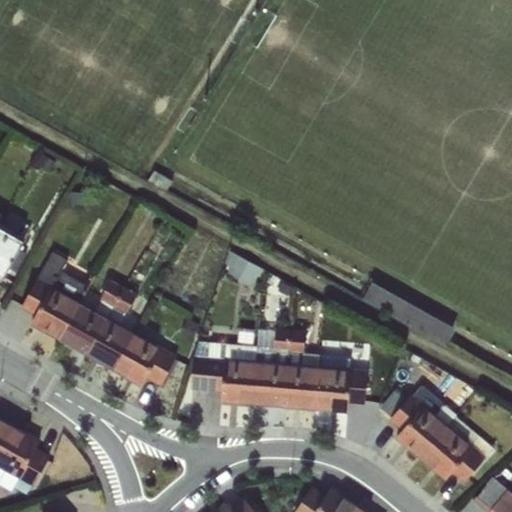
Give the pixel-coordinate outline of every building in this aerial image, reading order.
[(0,225),(0,277),(2,279),(25,240),(0,225)] [(229,266),(236,254),(229,250),(225,263),(229,266)] [(52,285),(80,301),(89,285),(63,271),(69,260),(52,251),(22,307),(36,315),(52,285)] [(236,254),(229,266),(227,271),(252,285),(261,268),(236,254)] [(111,279),(100,297),(114,305),(127,312),(137,294),(111,279)] [(52,285),(36,315),(31,324),(59,340),(82,301),(80,301),(52,285)] [(100,297),(94,308),(107,316),(114,305),(100,297)] [(82,301),(59,340),(85,354),(107,316),(94,308),(82,301)] [(107,316),(85,354),(115,371),(135,331),(107,316)] [(187,318),(182,334),(194,338),(199,322),(187,318)] [(352,368),(349,402),(364,403),(368,358),(304,353),(306,330),(276,328),(274,347),(199,341),(194,355),(191,389),(222,391),(225,357),(257,360),(288,362),(319,365),(352,368)] [(135,331),(115,371),(141,386),(147,376),(163,347),(135,331)] [(163,347),(147,376),(160,384),(177,354),(163,347)] [(225,357),(222,391),(221,402),(255,405),(257,360),(225,357)] [(257,360),(255,405),(285,407),(288,362),(257,360)] [(288,362),(285,407),(315,410),(319,365),(288,362)] [(319,365),(315,410),(349,412),(349,402),(352,368),(319,365)] [(474,445),(453,471),(464,481),(494,448),(456,416),(455,417),(417,385),(389,419),(401,430),(424,403),(474,445)] [(424,403),(401,430),(395,437),(445,479),(453,471),(474,445),(424,403)] [(0,443),(11,422),(0,415),(0,443)] [(11,422),(0,443),(0,466),(19,477),(36,447),(41,438),(11,422)] [(36,447),(19,477),(32,484),(33,485),(50,455),(36,447)] [(19,477),(0,466),(0,478),(26,493),(32,484),(19,477)] [(487,511),(488,511),(508,489),(493,476),(473,499),(487,511)] [(314,511),(326,494),(312,485),(295,511),(314,511)] [(326,494),(314,511),(371,511),(331,486),(326,494)] [(511,511),(511,492),(508,489),(488,511),(511,511)] [(235,511),(233,509),(226,501),(214,511),(235,511)]
